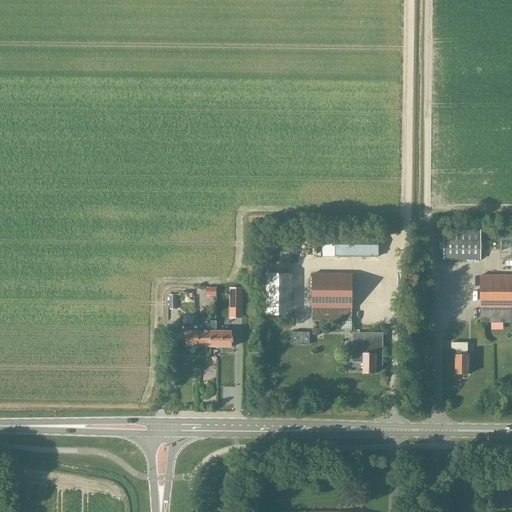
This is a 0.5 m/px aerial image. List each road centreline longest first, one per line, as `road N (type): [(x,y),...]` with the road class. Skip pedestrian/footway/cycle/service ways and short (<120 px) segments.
road 1 (primary): [(511,428),(163,421)]
road 2 (primary): [(174,433),(511,435)]
road 3 (secondary): [(163,421),(16,426)]
road 4 (secondary): [(16,426),(150,433)]
